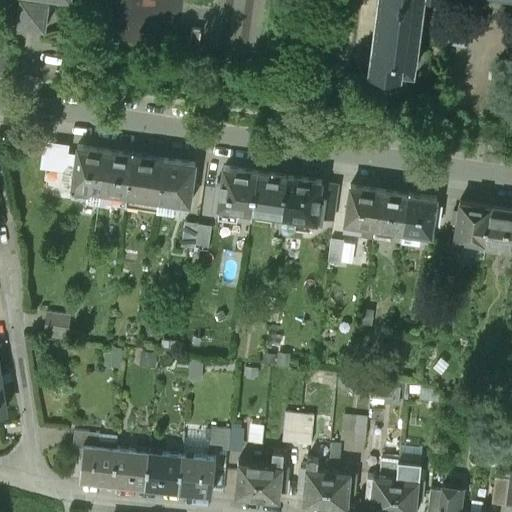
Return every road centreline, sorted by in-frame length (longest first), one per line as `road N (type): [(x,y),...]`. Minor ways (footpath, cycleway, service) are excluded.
road 1 (residential): [(511,181),(0,108)]
road 2 (residential): [(37,471),(7,229)]
road 3 (residential): [(37,471),(63,491),(233,511)]
